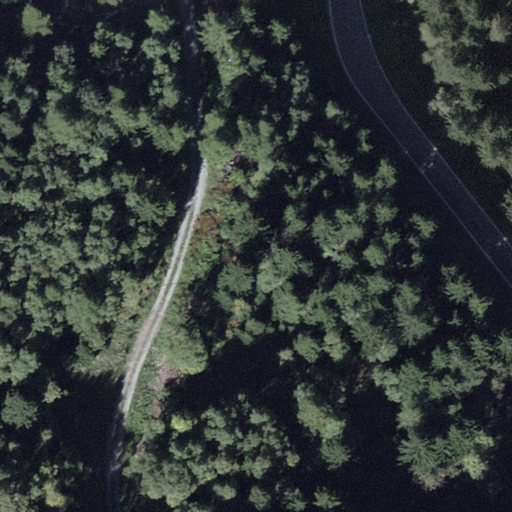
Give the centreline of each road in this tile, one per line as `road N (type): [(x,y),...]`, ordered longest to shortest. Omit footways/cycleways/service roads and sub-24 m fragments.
road 1 (track): [(192,0),(197,178),(179,246),(122,385),(111,438),(115,511)]
road 2 (tertiary): [(348,0),(356,42),(379,89),(511,265)]
